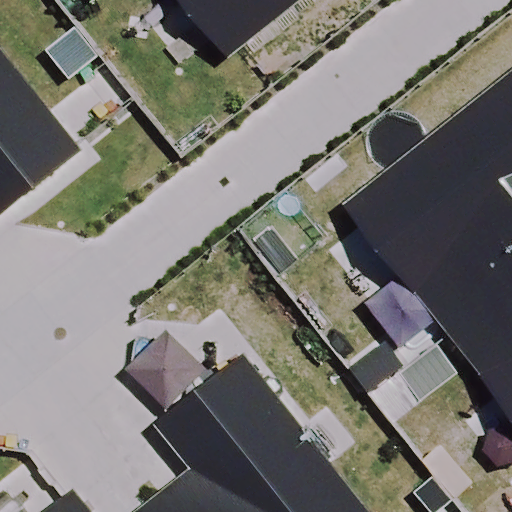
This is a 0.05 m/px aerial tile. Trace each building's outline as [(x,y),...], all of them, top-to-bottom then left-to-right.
[(133,0),(34,0),(72,48),(133,0)] [(433,45),(396,0),(269,0),(204,53),(273,138),(144,244),(221,338),(511,100),(511,61),(472,13),(433,45)] [(86,83),(56,45),(0,88),(0,110),(20,135),(86,83)] [(511,511),(511,246),(444,299),(487,354),(362,451),(386,482),(347,511),(511,511)] [(280,511),(289,505),(214,402),(98,487),(114,510),(111,511),(280,511)]
